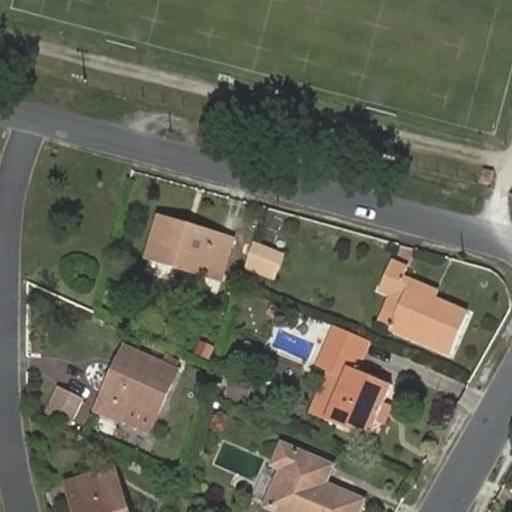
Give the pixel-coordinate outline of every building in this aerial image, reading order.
[(174,224),(157,219),(146,259),(218,281),(223,266),(206,261),(214,236),(197,231),(195,236),(173,230),(174,224)] [(197,231),(174,224),(173,230),(195,236),(197,231)] [(206,261),(223,266),(230,241),(214,236),(206,261)] [(286,256),(255,242),(244,268),(275,281),(286,256)] [(403,299),(392,328),(452,354),(468,316),(436,302),(428,299),(432,290),(404,278),(407,268),(393,262),(381,289),(394,295),(403,299)] [(428,299),(436,302),(440,293),(432,290),(428,299)] [(394,295),(383,325),(392,328),(403,299),(394,295)] [(365,340),(332,327),(325,343),(316,366),(342,377),(325,420),(367,437),(374,418),(381,401),(388,384),(349,366),(353,354),(358,357),(365,340)] [(122,350),(110,377),(118,380),(129,353),(122,350)] [(118,380),(110,377),(102,397),(103,398),(97,413),(121,423),(126,413),(128,406),(156,418),(176,372),(129,353),(118,380)] [(79,401),(61,392),(50,413),(69,423),(79,401)] [(388,404),(381,401),(374,418),(381,421),(388,404)] [(128,406),(126,413),(153,425),(156,418),(128,406)] [(267,511),(269,511),(359,511),(362,505),(323,488),(331,468),(282,447),(274,468),(283,472),(267,511)] [(65,488),(73,511),(125,511),(111,472),(65,488)]
